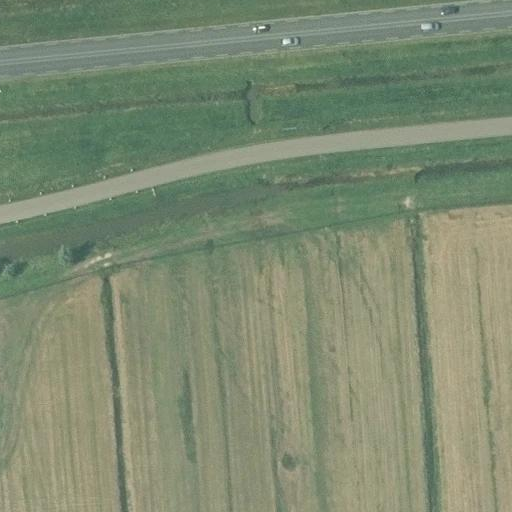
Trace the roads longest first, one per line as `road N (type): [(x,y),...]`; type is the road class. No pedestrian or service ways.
road 1 (unclassified): [(0,214),(298,148),(511,125)]
road 2 (primary): [(511,13),(0,63)]
